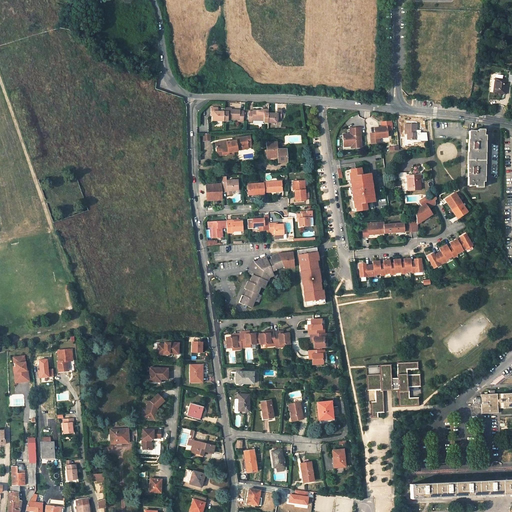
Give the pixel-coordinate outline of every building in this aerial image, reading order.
[(507,80),(495,78),(493,92),(505,94),(507,80)] [(218,108),(211,107),(210,114),(212,114),(213,114),(213,115),(213,120),(223,121),(223,112),(217,111),(218,108)] [(243,121),(244,111),(240,111),(240,110),(231,109),(229,109),(229,108),(224,108),(223,112),(223,121),(228,121),(228,119),(239,119),(239,121),(243,121)] [(252,111),(248,111),(247,122),(252,122),(252,120),(263,120),(263,122),(267,122),(268,113),(268,109),(262,109),(262,111),(260,110),(252,110),(252,111)] [(281,118),(281,110),(277,110),(276,113),(268,113),(267,122),(276,123),(276,118),(281,118)] [(387,129),(392,129),(391,122),(383,122),(384,128),(380,128),(375,128),(375,132),(375,138),(380,137),(388,137),(387,129)] [(416,122),(405,122),(405,133),(407,133),(407,138),(420,138),(420,131),(416,131),(416,122)] [(360,146),(359,127),(350,128),(350,133),(343,134),(343,145),(349,145),(350,147),(360,146)] [(468,139),(468,151),(469,152),(468,164),(467,164),(467,177),(468,177),(468,185),(476,185),(482,185),(482,181),(484,135),(484,131),(477,131),(469,130),(469,139),(468,139)] [(375,138),(375,132),(371,133),(371,142),(380,142),(380,137),(375,138)] [(226,140),(216,142),(217,150),(221,149),(222,155),(228,154),(228,152),(233,151),(237,151),(237,150),(237,148),(242,147),(242,145),(247,145),(248,146),(251,146),(250,136),(236,138),(236,139),(236,141),(227,142),(226,140)] [(277,149),(277,142),(267,143),(267,149),(268,157),(278,156),(278,159),(278,162),(287,161),(286,149),(277,149)] [(266,153),(266,160),(278,159),(278,156),(268,157),(267,149),(264,150),(265,153),(266,153)] [(344,171),(346,183),(348,182),(348,181),(351,180),(351,181),(362,179),(359,161),(353,162),(354,169),(344,171)] [(361,161),(359,161),(362,179),(367,178),(368,187),(371,187),(370,177),(367,177),(366,174),(369,173),(368,166),(362,167),(361,161)] [(407,179),(407,176),(407,172),(399,172),(399,180),(407,179)] [(419,175),(407,176),(407,179),(408,190),(419,189),(420,189),(419,175)] [(348,182),(346,183),(347,191),(349,191),(349,188),(350,188),(351,190),(363,188),(368,187),(367,178),(362,179),(351,181),(351,182),(351,183),(349,184),(348,182)] [(223,192),(228,192),(228,195),(233,195),(233,190),(239,190),(238,179),(228,180),(223,180),(223,184),(223,192)] [(306,199),(305,180),(295,180),(296,189),(297,200),(306,199)] [(270,192),(283,191),(283,181),(265,182),(265,183),(265,189),(270,189),(270,192)] [(265,183),(249,183),(250,192),(254,192),(254,193),(262,193),(262,194),(266,194),(266,192),(265,189),(265,183)] [(223,184),(207,184),(208,197),(216,197),(216,200),(224,199),(223,192),(223,184)] [(373,198),(371,187),(368,187),(363,188),(366,209),(375,208),(374,201),(371,202),(370,198),(373,198)] [(363,188),(351,190),(351,194),(350,194),(349,191),(347,191),(351,212),(361,210),(364,210),(366,209),(363,188)] [(456,196),(454,193),(445,199),(447,202),(454,212),(458,218),(466,212),(464,209),(466,208),(457,195),(456,196)] [(433,198),(416,210),(417,222),(418,223),(431,214),(431,213),(430,211),(434,208),(433,206),(435,204),(435,203),(435,202),(434,200),(433,198)] [(313,217),(313,210),(307,210),(307,211),(307,212),(301,212),(298,213),(299,217),(300,217),(300,220),(301,226),(311,225),(310,217),(313,217)] [(270,223),(270,221),(265,222),(264,220),(264,218),(249,219),(249,228),(254,228),(253,226),(258,226),(259,230),(270,229),(270,223)] [(233,231),(244,230),(243,221),(241,222),(233,222),(233,220),(228,220),(228,226),(228,232),(233,232),(233,231)] [(212,227),(212,237),(223,237),(223,226),(222,221),(214,221),(214,227),(212,227)] [(384,224),(383,222),(367,224),(368,228),(363,228),(364,236),(369,236),(368,234),(404,231),(404,223),(384,224)] [(284,234),(284,224),(278,224),(275,225),(275,223),(270,223),(270,229),(271,232),(272,232),(275,232),(275,234),(284,234)] [(431,254),(427,256),(434,268),(446,261),(446,259),(452,256),(453,257),(457,255),(456,254),(472,245),(465,233),(461,236),(459,237),(461,238),(457,240),(456,239),(451,242),(450,243),(451,245),(448,247),(446,244),(440,248),(439,248),(441,251),(434,255),(433,253),(431,254)] [(305,305),(324,303),(323,290),(321,290),(320,282),(321,281),(320,268),(318,268),(317,260),(318,260),(317,247),(297,250),(305,305)] [(294,267),(292,252),(278,254),(283,265),(283,267),(294,267)] [(278,254),(278,253),(266,258),(266,257),(254,262),(249,273),(252,274),(250,281),(248,280),(245,288),(246,289),(243,295),(242,295),(239,302),(251,307),(254,300),(256,301),(259,294),(257,293),(260,286),(262,287),(265,279),(266,280),(268,275),(273,273),(272,271),(276,269),(276,268),(283,265),(278,254)] [(363,263),(359,263),(360,277),(374,276),(374,274),(380,273),(381,275),(385,275),(384,273),(391,273),(391,274),(395,274),(395,272),(401,272),(401,273),(405,271),(411,271),(412,272),(422,272),(421,258),(416,259),(414,259),(414,261),(411,261),(410,258),(409,258),(404,259),(404,262),(400,262),(400,259),(398,259),(393,260),(394,263),(390,263),(390,260),(388,260),(383,260),(383,264),(379,264),(379,261),(377,261),(373,261),(373,264),(365,265),(365,263),(363,263)] [(308,328),(308,334),(310,333),(324,333),(324,324),(321,325),(321,319),(311,320),(311,322),(311,325),(311,328),(308,328)] [(275,345),(274,332),(274,330),(270,330),(267,330),(268,333),(265,333),(259,334),(260,343),(266,343),(269,343),(269,345),(275,345)] [(243,331),(240,331),(240,333),(241,347),(247,346),(247,344),(250,344),(255,343),(255,334),(255,333),(249,334),(246,334),(246,331),(243,331)] [(277,331),(274,332),(275,345),(275,347),(281,346),(281,344),(284,344),(289,343),(288,334),(283,334),(280,334),(280,331),(277,331)] [(241,347),(240,333),(237,334),(234,334),(234,337),(232,337),(226,337),(227,347),(232,347),(235,347),(235,349),(241,349),(241,347)] [(324,333),(310,333),(310,336),(310,339),(313,339),(313,342),(314,347),(324,347),(324,341),(324,339),(326,339),(326,333),(324,333)] [(192,352),(203,352),(203,340),(192,340),(192,352)] [(157,350),(160,354),(164,354),(166,353),(168,353),(177,354),(178,343),(169,342),(169,343),(164,342),(164,344),(157,343),(157,350)] [(66,351),(66,349),(57,350),(58,361),(57,361),(58,373),(68,372),(67,361),(70,361),(69,357),(71,357),(71,351),(66,351)] [(324,349),(308,350),(309,356),(311,356),(311,359),(311,364),(322,364),(322,358),(321,355),(324,355),(324,349)] [(28,381),(26,370),(25,370),(24,367),(23,356),(12,357),(13,364),(14,363),(14,366),(12,366),(14,382),(28,381)] [(364,365),(365,389),(367,417),(383,417),(382,391),(387,391),(397,390),(398,407),(418,406),(418,396),(407,396),(407,386),(419,385),(418,361),(396,362),(396,363),(364,365)] [(202,364),(190,364),(190,381),(202,381),(202,364)] [(166,377),(167,368),(149,367),(148,378),(159,379),(159,376),(166,377)] [(253,372),(236,372),(235,376),(234,376),(234,384),(235,385),(241,385),(242,385),(243,383),(253,383),(253,372)] [(511,392),(480,394),(480,397),(475,398),(475,399),(473,400),(473,404),(481,404),(481,413),(497,412),(497,408),(511,407),(511,392)] [(155,407),(156,408),(163,401),(157,394),(150,401),(148,400),(145,410),(147,411),(146,417),(154,419),(156,410),(155,410),(154,409),(154,408),(155,407)] [(249,394),(238,394),(238,410),(248,411),(249,394)] [(270,400),(261,402),(263,419),(273,417),(270,400)] [(299,402),(288,405),(290,413),(287,413),(288,421),(302,418),(299,402)] [(330,402),(317,403),(319,419),(332,417),(330,402)] [(191,403),(188,416),(199,419),(203,406),(191,403)] [(72,433),(71,428),(71,423),(73,423),(72,419),(62,419),(62,423),(63,434),(72,433)] [(128,428),(110,429),(110,444),(128,443),(128,441),(133,440),(133,433),(128,434),(128,428)] [(187,446),(190,429),(183,428),(180,444),(187,446)] [(142,445),(142,449),(149,449),(152,446),(152,442),(150,441),(150,439),(151,437),(153,437),(160,437),(160,429),(142,429),(142,440),(144,440),(144,443),(142,445)] [(192,445),(190,452),(202,455),(204,451),(213,453),(214,446),(193,441),(192,445)] [(53,442),(41,442),(41,458),(52,457),(52,449),(53,449),(53,442)] [(281,449),(271,451),(273,468),(283,466),(281,449)] [(344,466),(343,449),(342,449),(340,450),(332,450),(333,462),(334,462),(334,467),(344,466)] [(253,450),(243,451),(245,461),(242,462),(244,472),(256,471),(253,450)] [(310,462),(300,463),(303,482),(313,480),(310,462)] [(72,465),(67,465),(68,480),(77,479),(77,473),(76,470),(78,469),(77,464),(72,465)] [(19,491),(20,485),(24,485),(24,473),(16,473),(16,470),(16,466),(11,466),(12,486),(11,488),(11,491),(17,491),(19,491)] [(189,483),(201,487),(204,474),(193,471),(185,469),(182,481),(189,483)] [(511,493),(511,478),(410,483),(410,498),(511,493)] [(161,480),(150,479),(149,491),(160,492),(161,480)] [(259,490),(249,488),(246,503),(258,505),(259,498),(258,498),(259,490)] [(29,492),(28,493),(28,494),(27,496),(26,498),(26,500),(29,501),(35,491),(35,490),(30,490),(29,492)] [(9,491),(8,507),(19,509),(21,501),(16,501),(17,491),(11,491),(10,491),(9,491)] [(193,499),(189,511),(190,511),(201,511),(206,499),(195,495),(193,499)] [(76,511),(88,511),(88,505),(87,498),(75,498),(76,511)] [(25,510),(33,511),(41,511),(41,504),(28,503),(27,505),(25,510)]
